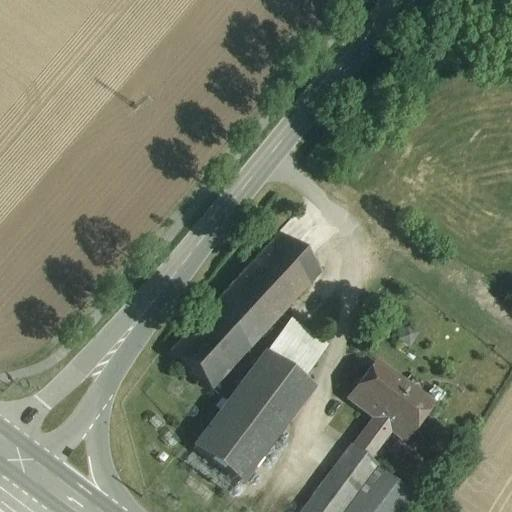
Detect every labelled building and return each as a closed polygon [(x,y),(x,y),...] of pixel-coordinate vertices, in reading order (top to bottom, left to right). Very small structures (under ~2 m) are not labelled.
[(319,275),(277,237),(240,276),(282,315),(319,275)] [(282,315),(240,276),(168,354),(210,393),(282,315)] [(308,336),(290,323),(283,332),(301,346),(308,336)] [(283,332),(282,332),(264,357),(299,384),(318,359),(301,346),(283,332)] [(325,349),(308,336),(301,346),(318,359),(325,349)] [(299,384),(264,357),(194,450),(238,484),(308,391),(299,384)] [(399,388),(373,368),(348,401),(372,418),(374,420),(375,419),(390,430),(403,440),(428,407),(400,386),(399,388)] [(372,423),(352,450),(367,461),(390,430),(375,419),(374,420),(372,418),(373,423),(372,423)] [(349,448),(330,473),(301,511),(405,511),(415,500),(374,469),(376,468),(367,461),(352,450),(349,448)]
